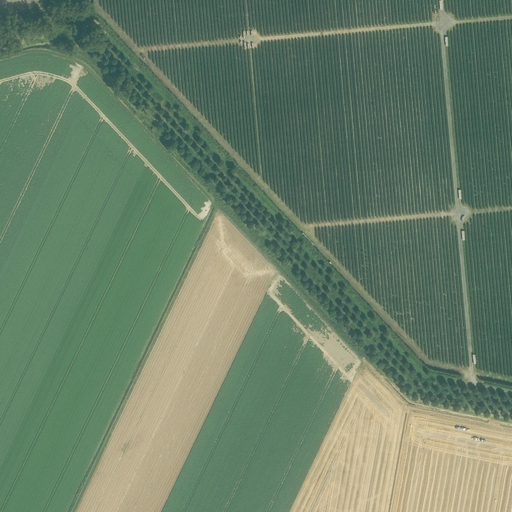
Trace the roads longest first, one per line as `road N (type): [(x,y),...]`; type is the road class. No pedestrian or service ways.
road 1 (track): [(469,383),(420,369),(86,4)]
road 2 (track): [(442,36),(469,383)]
road 3 (track): [(511,422),(417,402),(374,362)]
